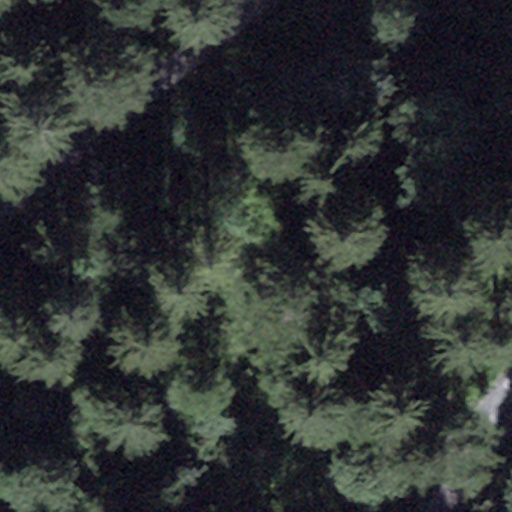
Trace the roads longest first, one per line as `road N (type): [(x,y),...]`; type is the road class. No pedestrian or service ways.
road 1 (track): [(0,216),(254,0)]
road 2 (track): [(511,390),(428,511)]
